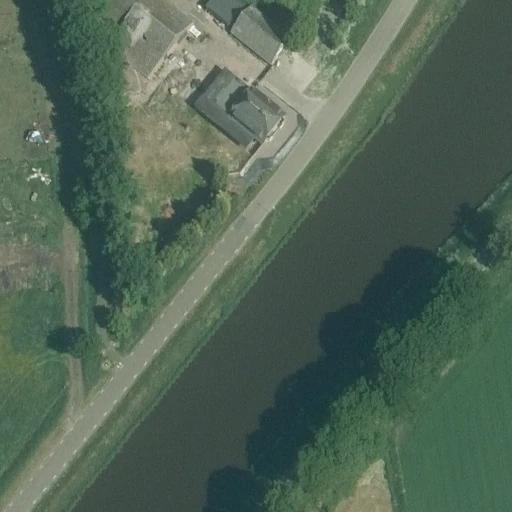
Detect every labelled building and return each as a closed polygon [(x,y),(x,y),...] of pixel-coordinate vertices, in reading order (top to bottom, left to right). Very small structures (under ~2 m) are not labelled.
[(159,0),(75,0),(120,35),(107,51),(122,63),(116,62),(122,99),(147,95),(144,80),(148,83),(191,29),(193,27),(191,25),(159,0)] [(244,8),(234,0),(213,0),(204,11),(226,30),(244,8)] [(292,41),(252,9),(230,35),(271,68),(292,41)] [(11,73),(21,82),(32,69),(22,60),(11,73)] [(284,120),(252,94),(241,107),(227,96),(216,109),(230,121),(263,147),(265,144),(269,144),(273,140),(271,136),(276,131),(279,131),(283,127),(282,123),(284,120)]
